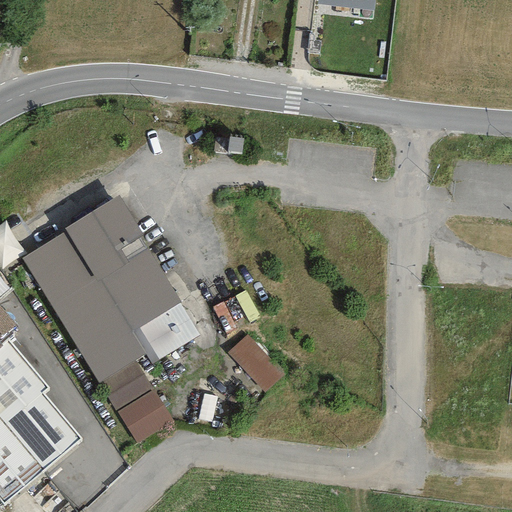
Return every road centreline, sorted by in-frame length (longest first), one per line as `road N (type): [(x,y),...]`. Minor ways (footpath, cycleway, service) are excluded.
road 1 (unclassified): [(109,511),(168,458),(202,451),(361,476),(386,468),(401,445),(410,116)]
road 2 (tertiary): [(0,103),(106,78),(410,116)]
road 3 (unknown): [(200,88),(166,247)]
